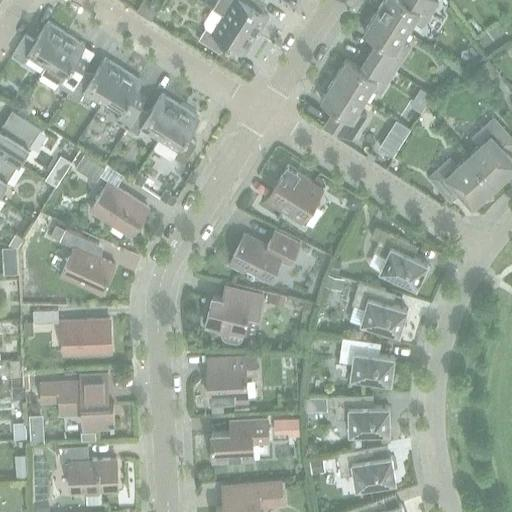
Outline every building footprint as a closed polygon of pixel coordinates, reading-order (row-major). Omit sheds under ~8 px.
[(217,0),(214,6),(257,33),(268,14),(249,2),(250,0),(217,0)] [(382,0),(377,9),(408,29),(415,18),(424,23),(438,0),(382,0)] [(206,26),(199,37),(219,50),(226,40),(245,52),(257,33),(214,6),(205,19),(206,26)] [(401,40),(408,29),(377,9),(364,29),(377,38),(368,51),(395,68),(410,46),(401,40)] [(45,64),(66,31),(47,20),(36,39),(25,32),(12,52),(24,59),(28,53),(45,64)] [(70,89),(83,69),(89,58),(79,52),(85,43),(66,31),(45,64),(41,71),(70,89)] [(381,91),(395,68),(368,51),(360,65),(347,57),(334,77),(365,97),(372,86),(381,91)] [(102,100),(123,68),(105,56),(92,75),(83,69),(70,89),(67,93),(78,100),(85,89),(102,100)] [(127,125),(140,105),(146,95),(136,88),(142,79),(123,68),(102,100),(120,112),(116,118),(127,125)] [(358,108),(365,97),(334,77),(321,97),(334,106),(325,120),(352,137),(367,114),(358,108)] [(159,137),(180,104),(162,92),(150,111),(140,105),(127,125),(138,132),(142,126),(159,137)] [(184,161),(197,141),(187,135),(199,116),(180,104),(159,137),(154,145),(172,156),(173,154),(184,161)] [(0,148),(20,161),(41,127),(12,108),(2,123),(3,124),(0,129),(0,148)] [(469,153),(495,181),(508,169),(506,167),(511,161),(511,156),(502,146),(511,136),(494,116),(474,134),(481,142),(469,153)] [(0,192),(20,161),(0,148),(0,192)] [(96,179),(105,165),(84,152),(75,166),(96,179)] [(482,194),(495,181),(469,153),(457,164),(450,156),(430,174),(449,195),(458,186),(470,199),(479,191),(482,194)] [(305,221),(313,209),(317,203),(314,201),(323,186),(288,163),(267,197),(305,221)] [(131,233),(145,209),(148,205),(108,180),(91,207),(131,233)] [(416,284),(427,261),(404,250),(409,239),(377,223),(372,235),(379,238),(374,249),(386,254),(380,267),(416,284)] [(109,279),(116,262),(93,252),(98,241),(65,226),(60,238),(74,244),(61,272),(102,291),(108,278),(109,279)] [(289,261),(299,241),(275,229),(267,244),(244,233),(230,263),(244,270),(247,266),(269,277),(280,256),(289,261)] [(399,330),(407,306),(382,298),(386,287),(359,279),(352,302),(365,306),(361,319),(399,330)] [(213,293),(206,322),(222,326),(221,329),(221,333),(224,336),(235,339),(240,338),(242,334),(248,308),(258,311),(263,292),(234,285),(231,297),(213,293)] [(34,320),(59,319),(58,307),(34,308),(34,320)] [(64,351),(111,349),(110,316),(63,319),(64,351)] [(391,379),(394,354),(369,350),(371,338),(343,334),(339,358),(353,360),(351,374),(391,379)] [(248,398),(247,371),(257,371),(256,351),(226,353),(226,366),(208,367),(210,397),(234,395),(234,399),(248,398)] [(106,401),(105,391),(109,390),(108,370),(80,371),(80,377),(40,380),(41,399),(59,398),(60,412),(82,411),(83,423),(115,421),(114,400),(106,401)] [(363,404),(363,392),(327,392),(327,405),(335,405),(336,416),(349,416),(350,430),(390,429),(389,403),(363,404)] [(213,459),(254,457),(253,440),(269,439),(267,415),(236,417),(236,429),(212,430),(213,459)] [(89,457),(88,443),(59,444),(60,460),(69,459),(71,488),(118,486),(117,455),(89,457)] [(366,457),(364,445),(337,450),(341,474),(354,471),(356,485),(396,478),(392,453),(366,457)] [(260,511),(260,503),(283,501),(281,479),(222,483),(224,505),(216,505),(216,511),(260,511)] [(377,510),(373,498),(347,507),(348,511),(405,511),(402,501),(377,510)]
